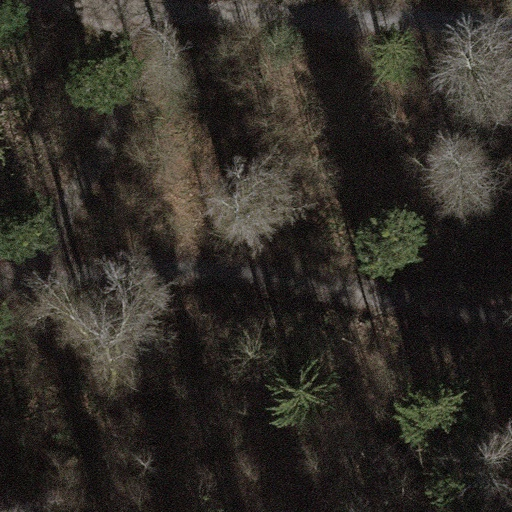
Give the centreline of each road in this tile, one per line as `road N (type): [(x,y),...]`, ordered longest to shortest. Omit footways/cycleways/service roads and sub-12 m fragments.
road 1 (track): [(17,282),(148,271),(248,274),(511,319)]
road 2 (track): [(121,5),(511,31)]
road 3 (unknown): [(121,5),(121,79),(106,140),(17,282)]
